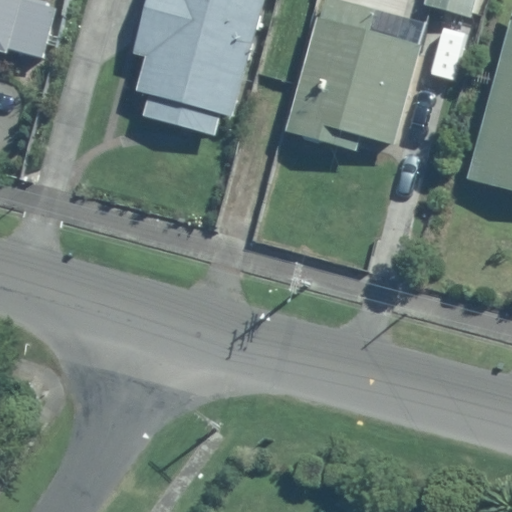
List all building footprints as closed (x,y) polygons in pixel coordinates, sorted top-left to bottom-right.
[(0,0),(0,57),(47,70),(64,5),(47,0),(0,0)] [(154,0),(139,61),(151,65),(142,100),(148,102),(143,125),(231,148),(269,0),(154,0)] [(432,0),(431,7),(484,20),(488,0),(432,0)] [(431,32),(333,2),(290,138),(364,162),(370,143),(394,150),(431,32)] [(511,28),(474,189),(511,197),(511,28)]
